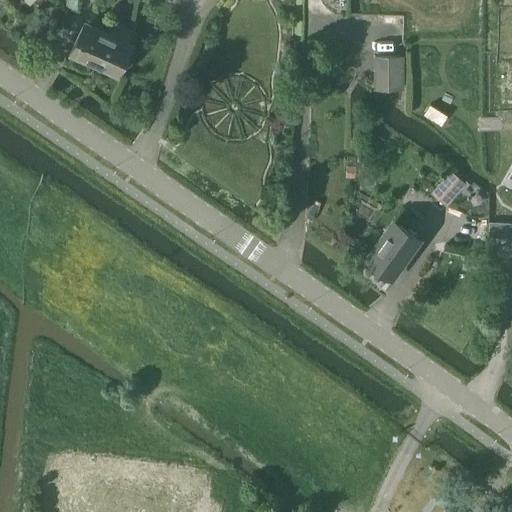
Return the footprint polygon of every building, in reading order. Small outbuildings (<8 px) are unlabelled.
[(55,0),(76,13),(78,0),(55,0)] [(72,52),(115,72),(129,43),(125,41),(129,32),(115,25),(111,34),(86,23),(72,52)] [(378,87),(401,87),(401,56),(378,56),(378,87)] [(430,193),(446,205),(458,189),(443,177),(430,193)] [(395,221),(367,263),(389,277),(394,280),(396,277),(407,260),(421,238),(416,235),(395,221)] [(511,222),(488,221),(488,237),(511,237),(511,222)] [(463,269),(474,271),(476,260),(465,258),(463,269)]
